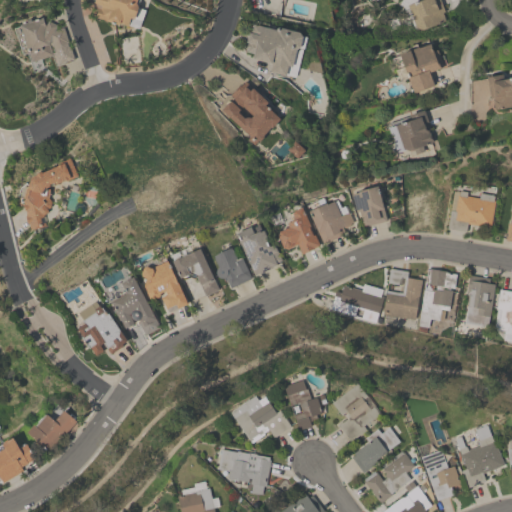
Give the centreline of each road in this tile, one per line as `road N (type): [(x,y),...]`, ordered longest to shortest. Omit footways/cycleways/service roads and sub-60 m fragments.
road 1 (residential): [(116,402),(168,346),(355,261),(399,247),(511,260)]
road 2 (residential): [(231,0),(216,41),(184,70),(97,90),(35,131),(0,141)]
road 3 (residential): [(0,231),(42,335),(116,402)]
road 4 (residential): [(0,504),(67,462),(116,402)]
road 5 (residential): [(431,116),(464,104),(466,52),(495,15)]
road 6 (residential): [(16,282),(121,204)]
